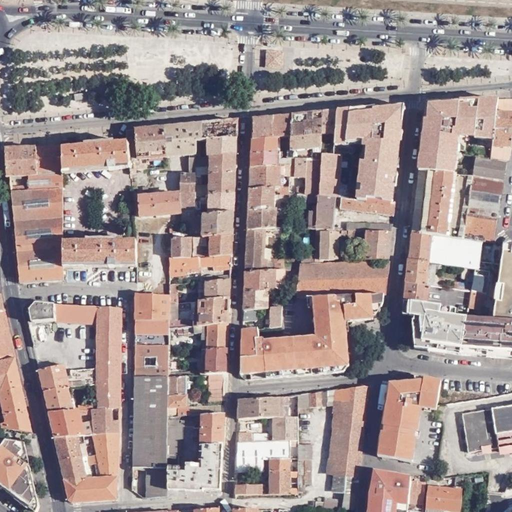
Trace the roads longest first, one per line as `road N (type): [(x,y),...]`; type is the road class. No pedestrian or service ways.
road 1 (residential): [(10,291),(127,294),(125,507)]
road 2 (residential): [(244,113),(233,392)]
road 3 (residential): [(414,95),(383,362)]
road 4 (residential): [(244,113),(0,130)]
road 5 (secondary): [(59,511),(10,291)]
road 6 (secondary): [(249,22),(40,12)]
road 7 (secondary): [(421,33),(249,22)]
road 8 (residential): [(414,95),(244,113)]
road 9 (residential): [(382,371),(233,392)]
road 10 (residential): [(382,371),(358,511)]
road 11 (residential): [(383,362),(511,375)]
